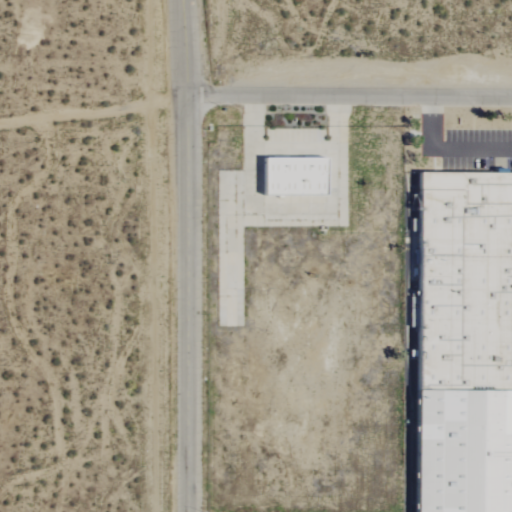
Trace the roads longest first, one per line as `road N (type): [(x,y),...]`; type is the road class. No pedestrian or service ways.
road 1 (residential): [(189,511),(185,0)]
road 2 (residential): [(187,104),(511,104)]
